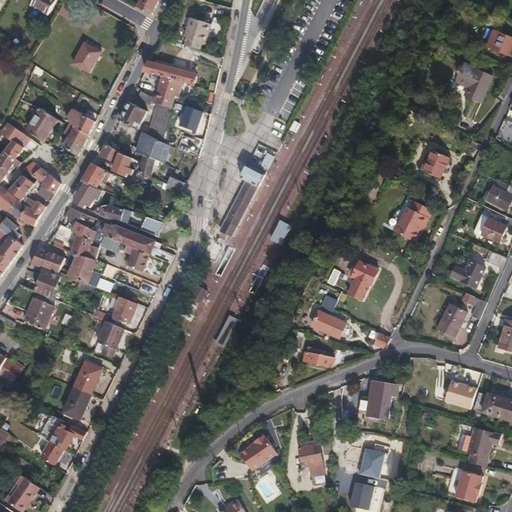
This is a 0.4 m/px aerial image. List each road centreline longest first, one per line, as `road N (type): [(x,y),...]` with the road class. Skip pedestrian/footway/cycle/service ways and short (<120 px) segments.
road 1 (primary): [(61,511),(193,255),(205,164),(246,0)]
road 2 (residential): [(472,359),(401,353),(266,412),(196,465),(164,511)]
road 3 (primary): [(159,30),(97,148),(0,293)]
